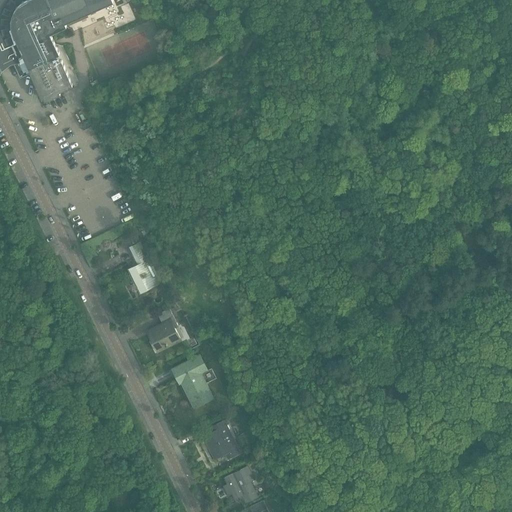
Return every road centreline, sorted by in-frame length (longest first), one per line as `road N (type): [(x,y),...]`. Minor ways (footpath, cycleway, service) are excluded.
road 1 (unclassified): [(198,511),(0,109)]
road 2 (track): [(511,408),(401,476)]
